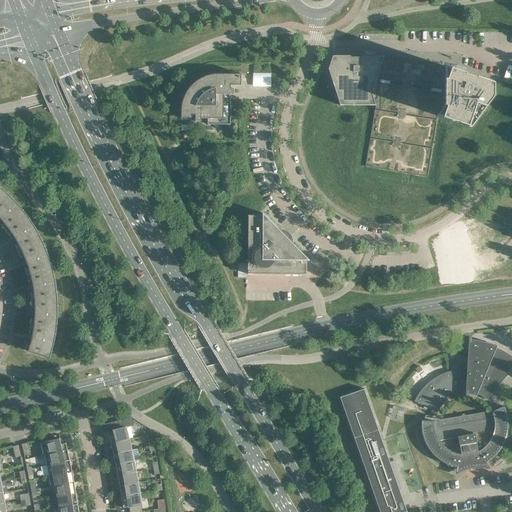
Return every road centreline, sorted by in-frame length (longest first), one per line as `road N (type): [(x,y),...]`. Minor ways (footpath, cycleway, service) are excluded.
road 1 (secondary): [(317,511),(141,220),(57,34)]
road 2 (secondary): [(29,41),(116,228),(283,511)]
road 3 (unclassified): [(511,179),(413,240),(350,240),(307,205),(282,142),(316,14)]
road 4 (tertiary): [(57,34),(268,0)]
road 5 (residential): [(99,511),(82,418),(17,433)]
